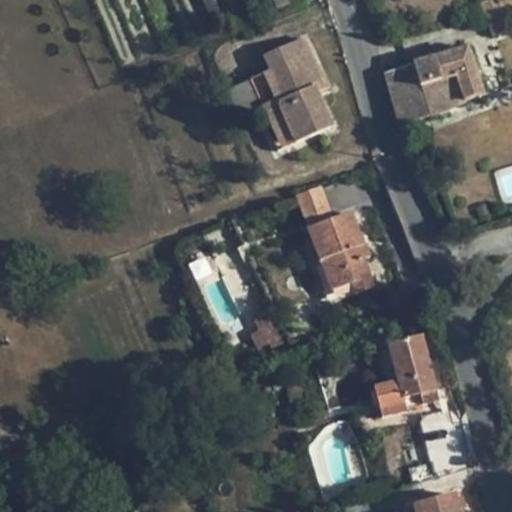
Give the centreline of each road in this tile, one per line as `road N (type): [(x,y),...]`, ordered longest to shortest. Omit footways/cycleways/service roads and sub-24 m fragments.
road 1 (residential): [(341,0),(431,265)]
road 2 (residential): [(431,265),(502,511)]
